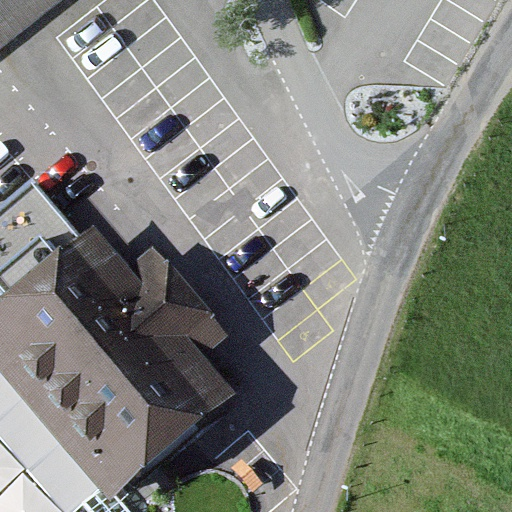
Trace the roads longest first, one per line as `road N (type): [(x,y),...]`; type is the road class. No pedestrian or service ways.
road 1 (unclassified): [(316,511),(412,210)]
road 2 (unclassified): [(412,210),(343,155),(267,0)]
road 3 (unclassified): [(412,210),(511,38)]
